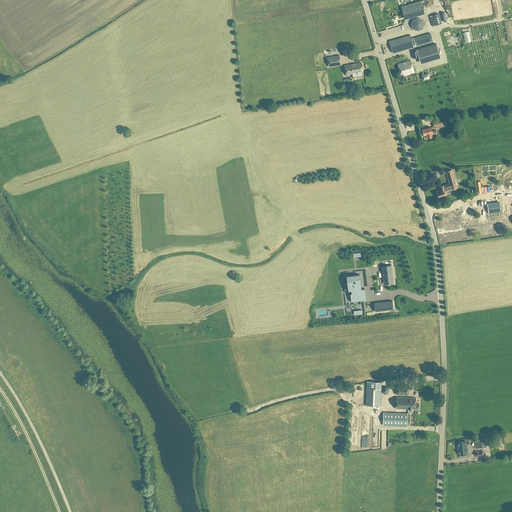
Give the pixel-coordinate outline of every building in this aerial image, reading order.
[(422,0),(420,0),(402,6),(406,18),(426,12),(422,0)] [(442,23),(439,13),(432,16),(435,26),(442,23)] [(431,42),(428,34),(414,38),(416,46),(431,42)] [(414,47),(410,35),(391,41),(394,52),(414,47)] [(436,44),(417,49),(419,57),(420,59),(439,53),(436,44)] [(341,64),(340,56),(328,58),(329,66),(341,64)] [(414,73),(411,61),(398,65),(401,76),(403,76),(403,77),(409,75),(408,74),(414,73)] [(352,74),(353,78),(363,76),(362,73),(363,72),(362,63),(345,66),(346,75),(352,74)] [(432,132),(431,127),(422,129),(423,131),(422,131),(423,133),(424,134),(424,136),(426,135),(427,139),(433,137),(433,135),(436,134),(436,131),(432,132)] [(458,187),(452,170),(446,172),(450,184),(444,186),(444,185),(440,186),(441,190),(436,191),(438,198),(442,196),(443,197),(447,196),(445,191),(458,187)] [(511,207),(511,204),(511,198),(505,198),(505,195),(481,199),(482,205),(479,205),(480,215),(501,212),(500,209),(511,207)] [(511,241),(458,247),(466,311),(474,311),(473,306),(475,306),(471,274),(473,268),(473,266),(477,266),(477,267),(478,263),(482,263),(482,262),(491,261),(495,249),(504,248),(505,246),(511,244),(511,241)] [(382,266),(384,284),(393,283),(391,265),(382,266)] [(351,275),(347,276),(347,282),(348,290),(351,290),(352,293),(350,293),(351,302),(363,300),(366,300),(365,294),(364,288),(361,289),(359,274),(351,275)] [(415,291),(407,292),(408,303),(426,300),(424,287),(415,288),(415,291)] [(374,303),(375,312),(393,309),(392,301),(374,303)] [(411,303),(413,311),(417,310),(417,308),(420,308),(419,301),(411,303)] [(380,406),(381,382),(367,382),(366,405),(380,406)] [(409,395),(409,386),(396,386),(396,395),(409,395)] [(405,409),(408,409),(413,409),(419,409),(419,404),(416,403),(416,398),(397,397),(396,408),(405,409)] [(408,413),(383,412),(383,425),(407,426),(408,413)] [(466,454),(467,453),(466,441),(458,442),(459,446),(459,449),(458,449),(458,453),(459,453),(459,454),(460,454),(466,454)]
